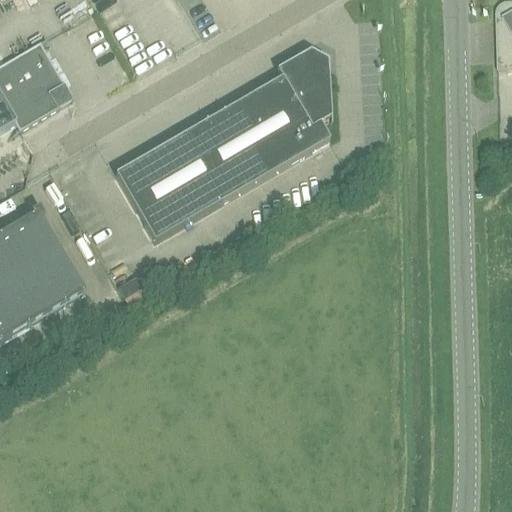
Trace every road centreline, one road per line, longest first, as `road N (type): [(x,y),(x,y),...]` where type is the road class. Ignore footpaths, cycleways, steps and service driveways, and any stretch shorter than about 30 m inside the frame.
road 1 (unclassified): [(465,511),(454,0)]
road 2 (unclassified): [(40,164),(321,0)]
